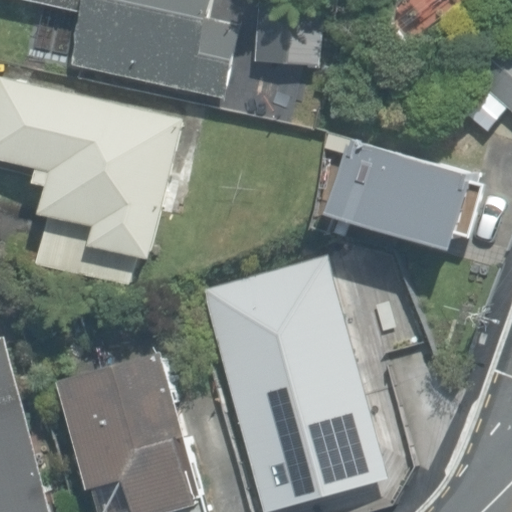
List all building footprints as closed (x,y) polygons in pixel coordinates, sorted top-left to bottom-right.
[(81,63),(234,97),(249,27),(219,20),(223,0),(83,0),(81,12),(86,14),(81,38),(84,48),(81,63)] [(290,67),(321,73),(326,48),(296,42),(290,67)] [(511,43),(482,81),(511,105),(511,43)] [(44,261),(133,281),(139,255),(158,259),(164,238),(192,118),(8,75),(0,107),(0,156),(44,167),(32,218),(53,223),(49,238),(44,261)] [(476,116),(492,97),(473,81),(456,100),(476,116)] [(494,244),(511,178),(352,138),(332,219),(469,253),(473,238),(494,244)] [(279,505),(280,511),(374,511),(401,504),(422,471),(399,392),(374,399),(363,360),(424,342),(399,254),(338,271),(333,254),(211,289),(273,507),(279,505)] [(0,511),(56,511),(10,337),(0,340),(0,511)] [(104,488),(110,511),(215,511),(174,353),(70,381),(99,489),(104,488)]
